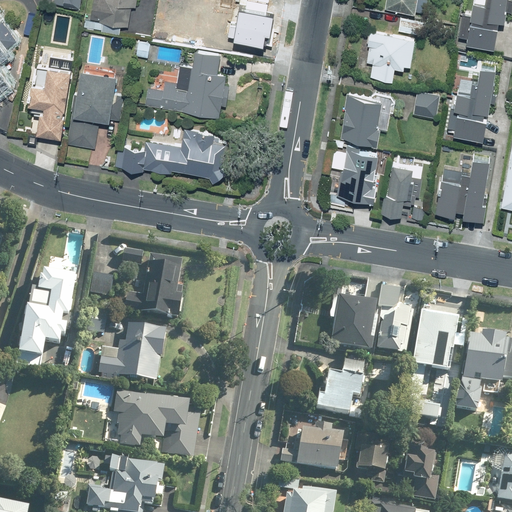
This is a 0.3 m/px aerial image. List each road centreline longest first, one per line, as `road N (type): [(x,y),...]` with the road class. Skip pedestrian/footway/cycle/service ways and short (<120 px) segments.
road 1 (tertiary): [(231,511),(267,301)]
road 2 (tertiary): [(9,169),(83,197),(201,217)]
road 3 (residential): [(289,167),(317,0)]
road 4 (residential): [(348,241),(511,269)]
